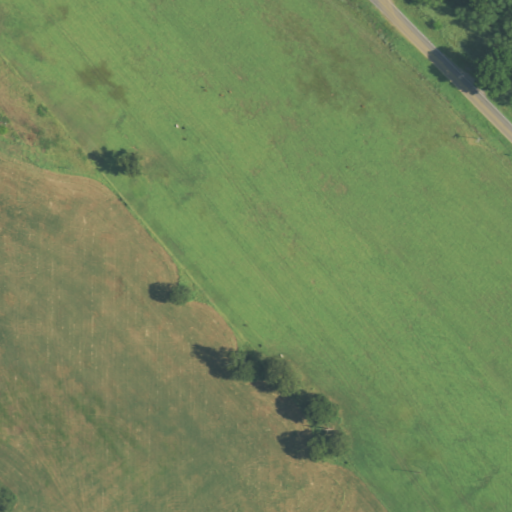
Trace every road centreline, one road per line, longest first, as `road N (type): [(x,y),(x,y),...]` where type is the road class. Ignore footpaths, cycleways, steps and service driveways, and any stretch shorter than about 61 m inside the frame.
road 1 (residential): [(511,153),(438,246),(361,371),(383,511)]
road 2 (secondary): [(511,133),(378,0)]
